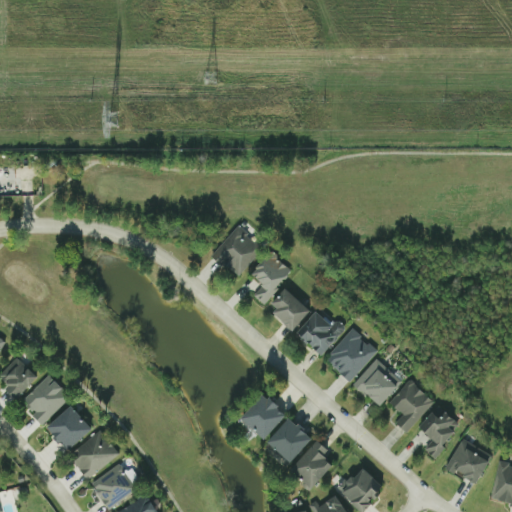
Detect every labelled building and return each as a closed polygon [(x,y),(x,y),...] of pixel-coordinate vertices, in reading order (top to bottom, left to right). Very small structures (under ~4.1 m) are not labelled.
[(212,253),(236,276),(263,249),(238,226),(212,253)] [(263,284),(253,295),(262,304),(292,271),(271,251),(251,273),(263,284)] [(293,329),(310,310),(286,287),(268,306),(293,329)] [(296,332),(321,354),(346,327),(336,319),(332,325),(316,310),(296,332)] [(349,381),(376,351),(351,329),(324,359),(349,381)] [(0,373),(0,380),(18,397),(37,377),(16,357),(0,373)] [(378,406),(401,383),(376,359),(353,383),(378,406)] [(40,424),(70,397),(49,374),(21,400),(34,414),(32,415),(40,424)] [(402,414),(394,423),(406,432),(433,401),(408,379),(389,402),(402,414)] [(264,439),(286,414),(263,393),(240,418),(264,439)] [(68,451),(92,428),(71,405),(46,427),(68,451)] [(432,439),(424,449),(433,457),(461,426),(445,412),(440,417),(433,411),(419,427),(432,439)] [(267,443),(291,462),(312,436),(288,417),(267,443)] [(68,456),(87,479),(119,454),(99,430),(68,456)] [(492,456),(461,439),(444,469),(454,474),(456,471),(477,483),(492,456)] [(334,466),(323,455),(328,450),(319,440),(289,468),(309,489),(334,466)] [(511,503),(511,464),(498,462),(490,500),(511,503)] [(131,468),(124,472),(119,464),(90,481),(106,508),(137,490),(133,483),(139,480),(131,468)] [(384,488),(362,466),(338,489),(360,511),(384,488)] [(114,511),(156,511),(155,510),(161,506),(157,498),(150,502),(147,495),(114,511)] [(312,511),(346,511),(337,495),(318,505),(315,501),(308,505),(312,511)]
